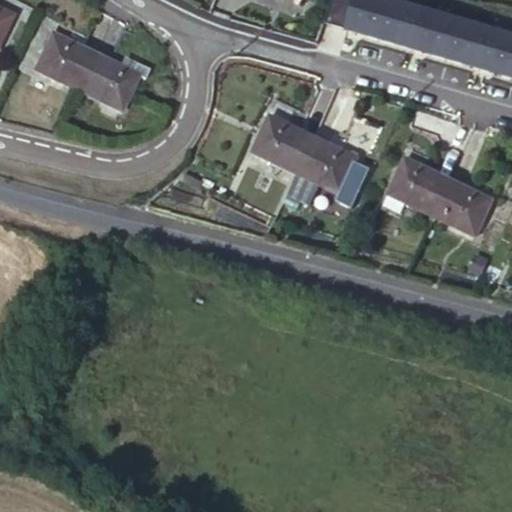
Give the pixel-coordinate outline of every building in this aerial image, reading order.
[(335,0),(327,22),(382,38),(393,0),(335,0)] [(393,0),(382,38),(416,48),(427,9),(393,0)] [(427,9),(416,48),(449,58),(460,19),(427,9)] [(0,11),(0,43),(12,17),(0,11)] [(460,19),(449,58),(483,67),(494,29),(460,19)] [(511,34),(494,29),(483,67),(511,75),(511,34)] [(33,72),(76,92),(92,57),(49,37),(33,72)] [(92,57),(76,92),(121,112),(137,77),(132,75),(92,57)] [(132,75),(137,77),(143,80),(146,74),(135,69),(132,75)] [(253,152),(297,174),(314,137),(270,117),(253,152)] [(314,137),(297,174),(323,186),(317,200),(331,206),(337,193),(341,195),(357,158),(314,137)] [(406,203),(432,215),(449,179),(407,159),(385,205),(401,213),(406,203)] [(449,179),(432,215),(476,236),(493,199),(449,179)]
